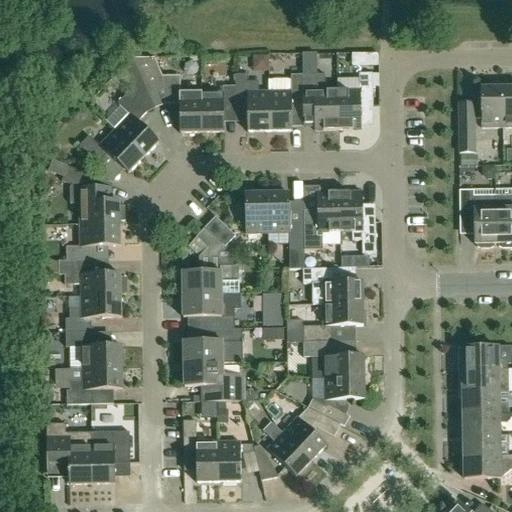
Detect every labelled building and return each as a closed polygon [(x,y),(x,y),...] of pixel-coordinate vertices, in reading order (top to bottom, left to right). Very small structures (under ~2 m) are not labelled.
[(137,100),(148,94),(132,59),(118,73),(124,78),(131,91),(118,104),(130,116),(115,132),(144,160),(159,144),(138,124),(146,115),(134,104),(137,100)] [(202,134),(201,94),(180,95),(180,77),(162,77),(154,59),(132,59),(148,94),(159,89),(166,89),(166,105),(179,105),(180,135),(202,134)] [(337,92),(338,132),(361,132),(361,108),(373,108),(372,75),(359,75),(359,92),(337,92)] [(235,76),(235,88),(236,105),(247,105),(248,133),(270,133),(269,81),(269,93),(259,93),(258,83),(247,83),(247,76),(235,76)] [(269,81),(270,133),(292,133),(291,106),(303,106),(303,76),(291,76),(291,81),(286,80),(274,80),(270,81),(269,81)] [(325,76),(303,76),(303,106),(304,129),(314,129),(314,132),(338,132),(337,92),(325,92),(325,76)] [(223,94),(201,94),(202,134),(224,134),(223,105),(236,105),(235,88),(223,88),(223,94)] [(511,88),(503,89),(503,129),(511,128),(511,88)] [(503,129),(503,89),(480,89),(481,129),(503,129)] [(458,106),(459,119),(459,155),(475,155),(474,105),(458,106)] [(144,160),(115,132),(100,147),(89,137),(79,147),(98,165),(107,155),(128,175),(144,160)] [(53,162),(48,173),(63,179),(67,168),(53,162)] [(79,205),(80,226),(120,226),(119,223),(125,222),(125,208),(119,208),(119,203),(112,203),(112,189),(85,189),(90,177),(67,168),(63,179),(62,183),(71,186),(70,190),(70,205),(79,205)] [(511,190),(495,191),(496,245),(498,245),(498,248),(503,250),(511,250),(511,249),(511,190)] [(474,246),(476,246),(477,248),(481,250),(490,250),(494,248),(494,245),(496,245),(495,191),(459,192),(460,216),(474,216),(474,246)] [(363,224),(363,208),(363,193),(339,194),(340,234),(352,234),(352,242),(362,242),(362,256),(375,256),(375,224),(363,224)] [(303,212),(304,224),(304,252),(322,252),(322,234),(340,234),(339,194),(317,194),(317,211),(303,212)] [(268,235),(267,195),(245,195),(246,236),(268,235)] [(289,195),(267,195),(268,235),(268,246),(289,245),(289,252),(304,252),(304,224),(290,224),(289,195)] [(215,218),(204,230),(224,249),(235,238),(215,218)] [(66,262),(90,262),(90,248),(120,248),(120,226),(80,226),(80,248),(66,248),(66,262)] [(233,257),(224,249),(204,230),(187,247),(198,258),(207,249),(220,261),(233,261),(233,257)] [(341,258),(341,270),(352,269),(352,258),(341,258)] [(81,286),(81,298),(121,297),(121,294),(127,294),(127,280),(121,280),(121,275),(91,276),(90,262),(66,262),(58,262),(59,277),(65,277),(65,286),(81,286)] [(219,268),(220,273),(182,274),(183,297),(221,296),(239,296),(238,267),(219,268)] [(313,307),(323,306),(363,306),(363,283),(332,284),(331,270),(302,271),(303,285),(312,285),(313,307)] [(221,296),(183,297),(183,319),(210,319),(211,331),(235,330),(234,308),(222,308),(221,296)] [(121,297),(81,298),(81,310),(69,310),(69,320),(65,320),(66,334),(92,334),(91,320),(121,320),(121,297)] [(302,328),(303,344),(332,343),(332,328),(363,328),(363,306),(323,306),(323,328),(302,328)] [(290,330),(290,317),(275,318),(276,330),(290,330)] [(235,330),(211,331),(211,343),(184,343),(184,366),(223,365),(222,353),(242,353),(242,330),(235,331),(235,330)] [(82,348),(82,370),(122,370),(122,347),(92,348),(92,334),(66,334),(66,349),(82,348)] [(324,359),(324,381),(364,380),(364,357),(332,358),(332,343),(303,344),(303,359),(324,359)] [(458,357),(458,372),(508,371),(507,371),(507,365),(504,362),(498,362),(498,349),(462,350),(462,357),(458,357)] [(223,377),(223,365),(184,366),(184,388),(202,388),(202,404),(240,403),(240,377),(223,377)] [(122,370),(82,370),(82,383),(70,383),(70,392),(67,392),(67,407),(92,406),(92,392),(122,392),(122,370)] [(462,387),(463,394),(499,393),(508,393),(508,371),(458,372),(458,387),(462,387)] [(364,380),(324,381),(324,403),(364,402),(364,380)] [(463,394),(463,415),(509,414),(509,410),(504,406),(499,406),(499,393),(463,394)] [(313,400),(308,410),(341,427),(344,428),(350,418),(327,406),(327,408),(313,400)] [(283,435),(278,430),(278,431),(311,463),(327,447),(306,428),(311,423),(318,431),(334,439),(341,427),(308,410),(298,420),(298,419),(283,435)] [(509,414),(463,415),(463,437),(499,436),(499,424),(507,424),(510,420),(510,414),(509,414)] [(183,423),(183,453),(196,452),(196,484),(219,484),(218,444),(196,444),(196,422),(183,423)] [(70,487),(92,486),(91,434),(66,435),(66,425),(46,426),(47,466),(70,466),(70,473),(68,473),(68,476),(70,476),(70,487)] [(269,438),(275,443),(267,451),(296,479),(311,463),(278,431),(278,430),(277,430),(269,438)] [(129,434),(91,434),(92,486),(114,486),(114,466),(130,466),(129,434)] [(463,437),(464,458),(500,458),(499,436),(463,437)] [(218,444),(219,484),(241,484),(240,444),(218,444)] [(254,449),(261,483),(279,479),(268,460),(260,447),(254,449)] [(511,457),(500,458),(464,458),(464,481),(500,480),(511,470),(511,457)]
